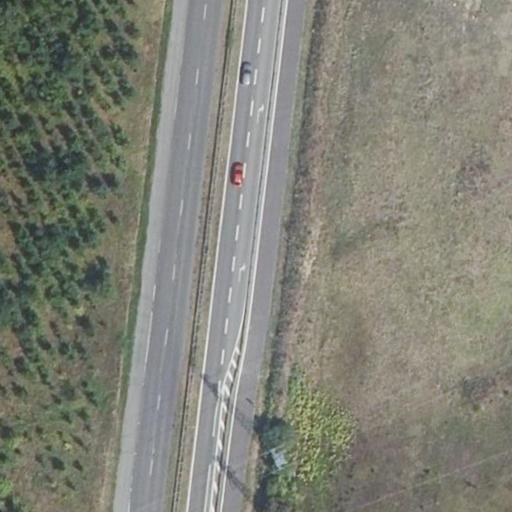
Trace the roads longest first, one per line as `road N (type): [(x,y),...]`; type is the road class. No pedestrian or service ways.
road 1 (primary): [(204,511),(264,0)]
road 2 (primary): [(206,0),(146,511)]
